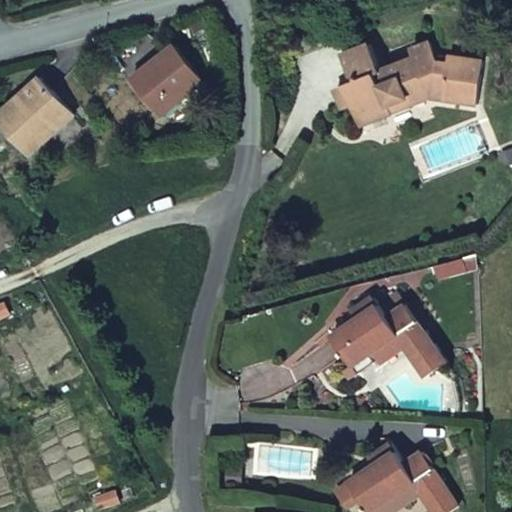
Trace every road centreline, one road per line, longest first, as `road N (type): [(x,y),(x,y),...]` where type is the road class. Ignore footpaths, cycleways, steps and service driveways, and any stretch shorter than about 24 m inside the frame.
road 1 (residential): [(242,0),(251,126),(195,345),(187,417),(196,511)]
road 2 (track): [(183,502),(45,266)]
road 3 (track): [(235,204),(124,230),(0,283)]
road 4 (residential): [(0,44),(165,0)]
